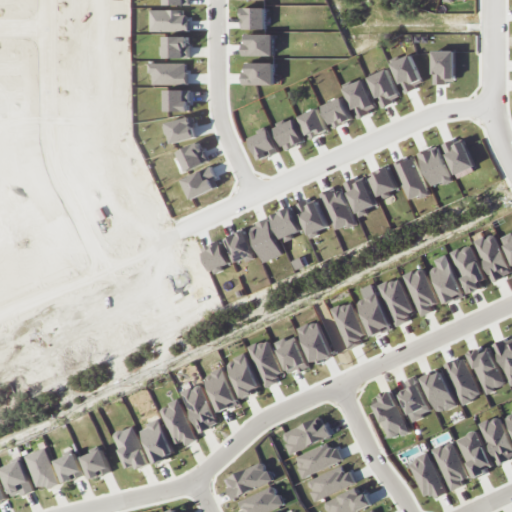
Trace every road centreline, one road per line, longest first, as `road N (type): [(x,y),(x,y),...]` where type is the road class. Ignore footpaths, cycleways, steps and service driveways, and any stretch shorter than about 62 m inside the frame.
road 1 (residential): [(511,300),(279,410),(196,478),(81,511)]
road 2 (residential): [(500,106),(428,117),(269,192)]
road 3 (residential): [(109,0),(109,222)]
road 4 (residential): [(269,192),(241,168),(222,111),(224,0)]
road 5 (residential): [(511,157),(495,77),(494,0)]
road 6 (residential): [(340,382),(371,455),(408,511)]
